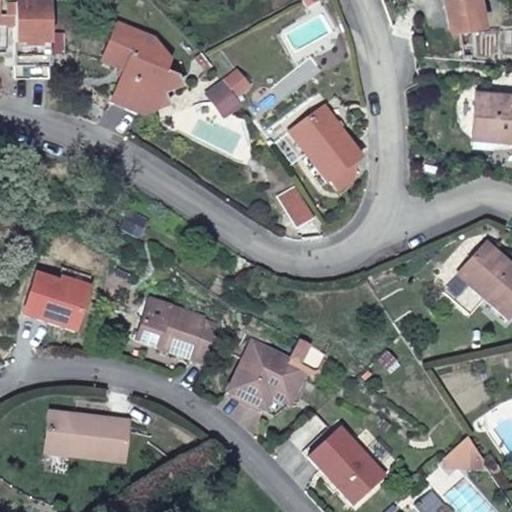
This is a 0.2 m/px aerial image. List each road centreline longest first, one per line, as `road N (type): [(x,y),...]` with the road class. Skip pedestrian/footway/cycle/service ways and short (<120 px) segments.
road 1 (residential): [(0,116),(35,122),(149,172),(281,257),(339,262),(389,234)]
road 2 (residential): [(0,387),(81,367),(159,385),(239,436),(312,511)]
road 3 (residential): [(389,234),(394,153),(384,61),(356,0)]
road 4 (residential): [(389,234),(445,210),(494,199),(511,205)]
